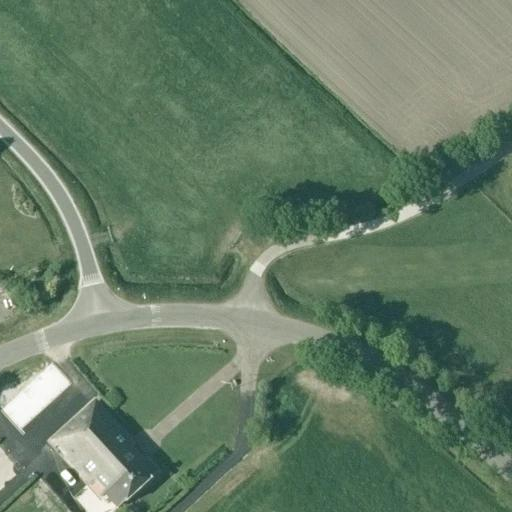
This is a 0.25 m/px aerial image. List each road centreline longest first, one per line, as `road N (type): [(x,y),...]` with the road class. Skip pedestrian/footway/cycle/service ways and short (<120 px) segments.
road 1 (unclassified): [(243,322),(253,273),(270,254),(394,218),(511,146)]
road 2 (unclassified): [(511,475),(391,374),(329,342),(243,322)]
road 3 (unclassified): [(96,322),(71,223),(37,168),(0,129)]
road 4 (unclassified): [(243,322),(191,315),(96,322)]
